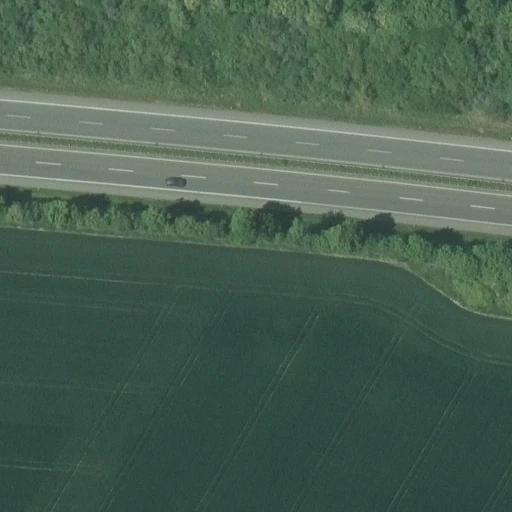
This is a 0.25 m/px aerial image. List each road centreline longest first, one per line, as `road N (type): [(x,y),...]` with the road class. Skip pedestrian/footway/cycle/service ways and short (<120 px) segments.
road 1 (motorway): [(511,162),(0,109)]
road 2 (motorway): [(0,154),(511,206)]
